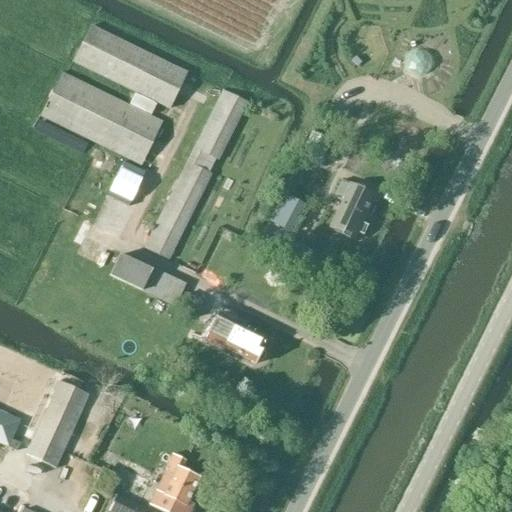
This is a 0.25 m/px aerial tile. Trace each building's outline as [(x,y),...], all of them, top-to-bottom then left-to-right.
[(169,111),(187,73),(90,26),(72,63),(169,111)] [(140,167),(162,123),(62,73),(40,118),(140,167)] [(208,174),(215,160),(216,161),(245,102),(222,91),(192,149),(179,177),(143,249),(166,260),(209,174),(208,174)] [(313,129),(299,159),(318,167),(330,141),(321,136),(322,133),(313,129)] [(342,199),(328,230),(354,242),(376,196),(341,180),(334,195),(342,199)] [(286,255),(294,237),(288,234),(304,205),(282,194),(258,243),(272,249),(286,255)] [(109,277),(141,293),(152,271),(119,256),(109,277)] [(152,271),(141,293),(174,308),(186,285),(153,269),(152,271)] [(227,333),(221,348),(254,364),(267,339),(245,328),(247,323),(236,318),(221,312),(214,327),(227,333)] [(89,396),(58,382),(25,455),(56,469),(89,396)] [(0,412),(0,445),(7,449),(20,422),(0,412)] [(188,511),(192,505),(187,502),(199,479),(182,471),(185,462),(171,455),(164,471),(166,472),(149,505),(161,511),(188,511)] [(102,471),(93,491),(109,498),(119,479),(102,471)] [(108,511),(109,511),(144,511),(115,497),(108,511)]
